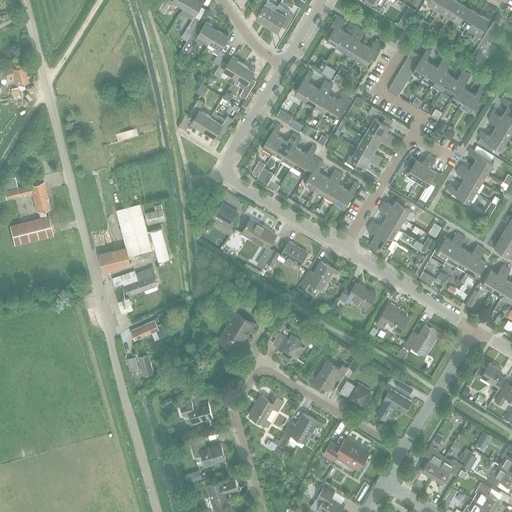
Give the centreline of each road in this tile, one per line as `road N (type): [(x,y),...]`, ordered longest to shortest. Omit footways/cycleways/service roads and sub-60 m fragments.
road 1 (unclassified): [(159,511),(23,0)]
road 2 (residential): [(263,511),(235,417),(258,372),(400,450)]
road 3 (residential): [(277,62),(225,176),(345,244)]
road 4 (residential): [(345,244),(474,329)]
road 5 (residential): [(400,450),(474,329)]
road 6 (residential): [(345,244),(412,133)]
road 7 (residential): [(412,133),(422,116),(378,90),(404,45)]
